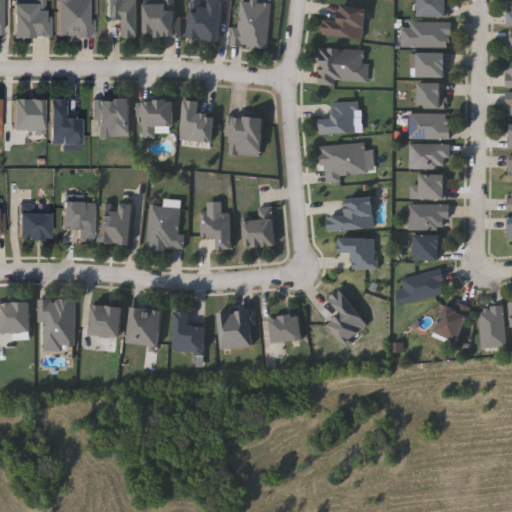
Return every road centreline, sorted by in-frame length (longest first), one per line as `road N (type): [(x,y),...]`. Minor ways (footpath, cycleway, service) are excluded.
road 1 (residential): [(0,273),(205,283),(300,270)]
road 2 (residential): [(0,69),(174,69),(290,80)]
road 3 (residential): [(300,270),(306,259),(290,80),(296,0)]
road 4 (residential): [(480,254),(482,0)]
